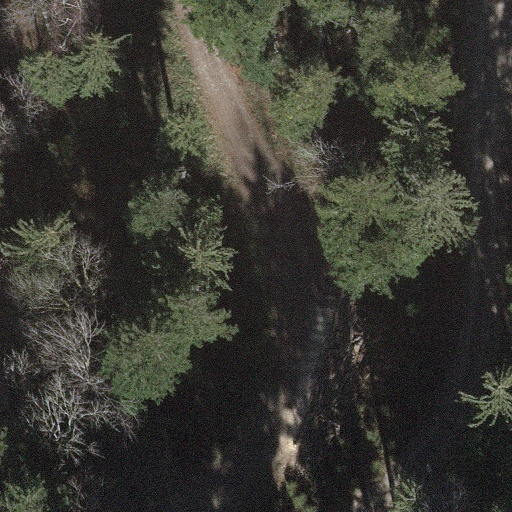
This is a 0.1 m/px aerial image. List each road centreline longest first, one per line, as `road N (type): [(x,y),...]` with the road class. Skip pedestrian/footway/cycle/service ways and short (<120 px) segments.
road 1 (track): [(205,511),(283,434),(310,353),(294,271),(205,0)]
road 2 (track): [(376,511),(445,434),(481,348),(488,288),(481,66),(490,0)]
